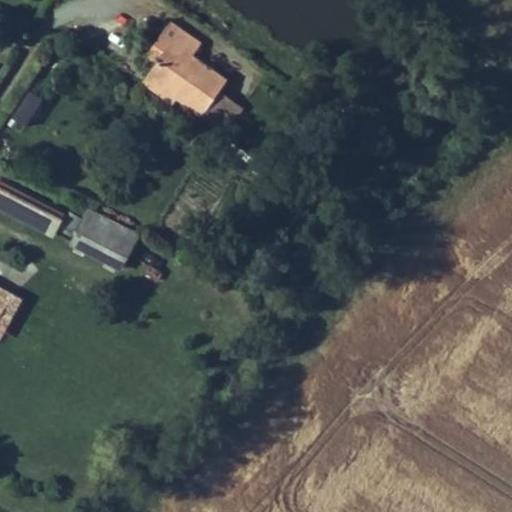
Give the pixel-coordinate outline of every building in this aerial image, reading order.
[(146,78),(136,94),(168,114),(218,147),(233,123),(211,108),(218,98),(183,75),(192,61),(158,38),(148,53),(158,59),(146,78)] [(158,59),(148,53),(136,72),(146,78),(158,59)] [(163,122),(168,114),(136,94),(131,101),(163,122)] [(0,210),(52,236),(64,212),(0,180),(0,210)] [(53,256),(101,280),(117,247),(71,222),(53,256)]
